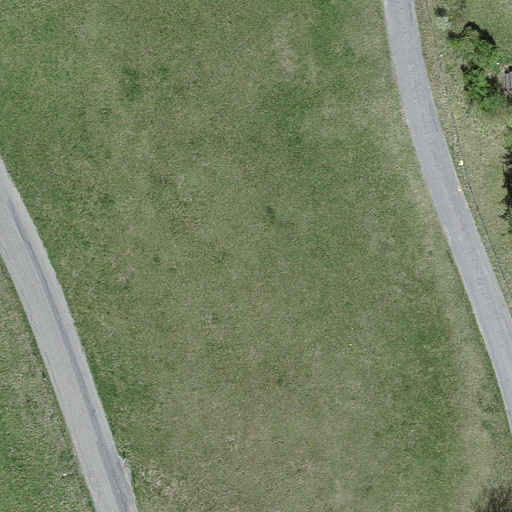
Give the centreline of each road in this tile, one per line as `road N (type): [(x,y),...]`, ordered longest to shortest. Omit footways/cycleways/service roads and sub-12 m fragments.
road 1 (unclassified): [(511,366),(422,116),(399,0)]
road 2 (unclassified): [(120,511),(84,403),(0,205)]
